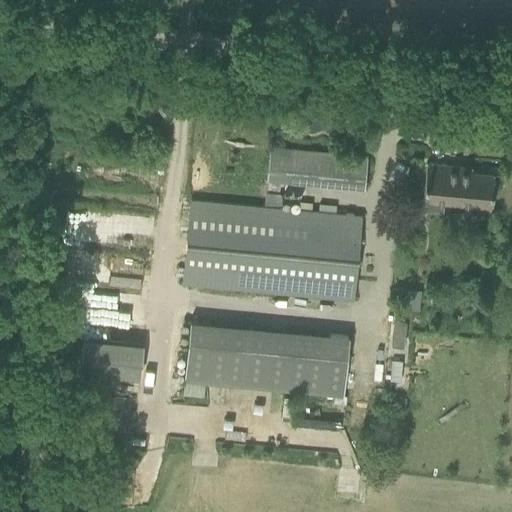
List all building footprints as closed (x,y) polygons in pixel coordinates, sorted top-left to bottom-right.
[(267,178),(362,188),(365,157),(270,147),(267,178)] [(493,172),(471,170),(462,169),(463,166),(426,162),(422,200),(490,207),(493,172)] [(190,199),(189,219),(182,283),(352,299),(360,216),(351,215),(352,213),(346,213),(346,214),(190,199)] [(394,318),(393,345),(406,346),(407,319),(394,318)] [(343,395),(348,335),(189,319),(183,379),(334,394),(333,403),(345,404),(346,395),(343,395)] [(143,343),(82,338),(79,373),(139,378),(143,343)]
